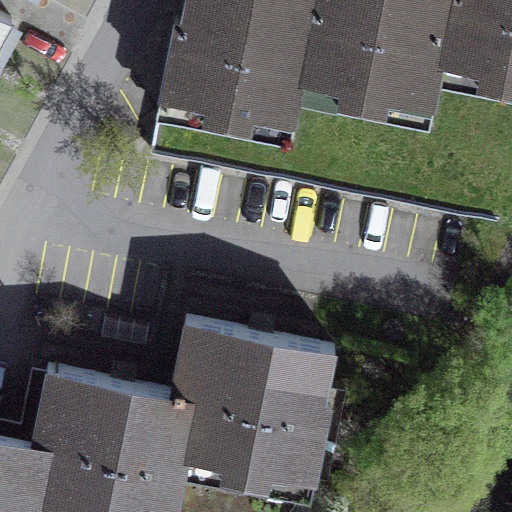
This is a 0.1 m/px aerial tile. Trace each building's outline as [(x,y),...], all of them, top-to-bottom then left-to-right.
[(304,0),(187,0),(184,17),(177,16),(163,90),(210,99),(207,115),(248,123),(251,107),(293,115),(302,74),(290,72),(304,0)] [(433,101),(441,57),(427,55),(438,0),(304,0),(290,72),(302,74),(344,82),(341,97),(382,105),(385,91),(433,101)] [(511,0),(438,0),(427,55),(441,57),(485,66),(482,81),(511,86),(511,0)] [(0,36),(11,16),(0,10),(0,36)] [(174,446),(186,448),(315,474),(330,398),(324,397),(335,343),(186,314),(172,386),(186,388),(174,446)] [(55,511),(173,511),(186,448),(174,446),(186,388),(172,386),(48,361),(32,435),(45,438),(31,507),(42,509),(55,511)] [(0,511),(41,511),(42,509),(31,507),(45,438),(32,435),(0,428),(0,511)] [(55,511),(42,509),(41,511),(287,511),(315,474),(186,448),(173,511),(55,511)]
